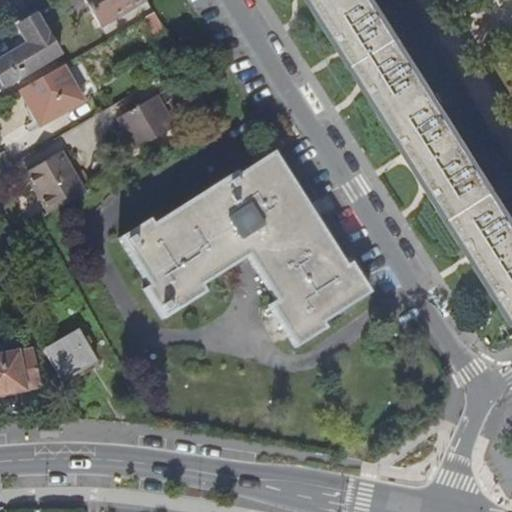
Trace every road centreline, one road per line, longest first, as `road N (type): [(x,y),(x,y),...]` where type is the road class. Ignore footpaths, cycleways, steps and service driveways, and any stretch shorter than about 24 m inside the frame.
road 1 (residential): [(479,396),(230,0)]
road 2 (secondary): [(0,463),(125,462),(431,511)]
road 3 (residential): [(128,84),(0,160)]
road 4 (residential): [(442,511),(479,396)]
